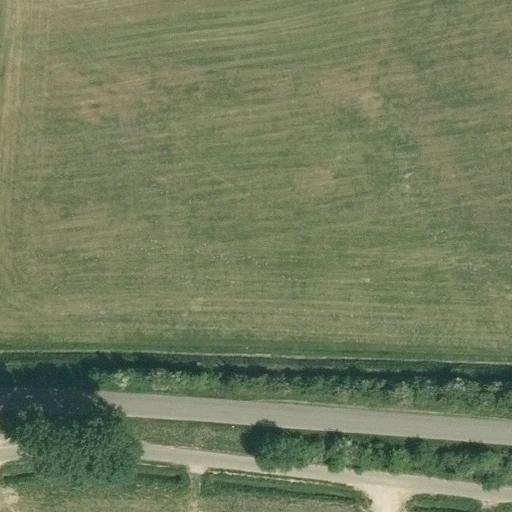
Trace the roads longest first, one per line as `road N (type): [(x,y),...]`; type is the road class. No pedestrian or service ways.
road 1 (unclassified): [(511,434),(0,401)]
road 2 (unclassified): [(386,483),(104,450),(0,459)]
road 3 (unclassified): [(511,498),(386,483)]
